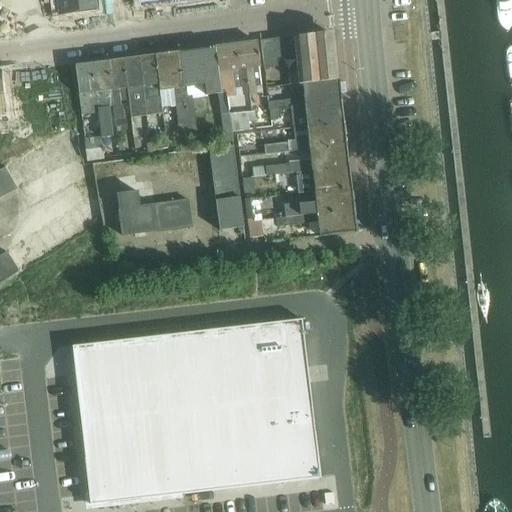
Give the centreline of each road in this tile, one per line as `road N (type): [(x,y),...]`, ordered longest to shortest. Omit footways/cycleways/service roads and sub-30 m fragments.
road 1 (primary): [(430,511),(368,7)]
road 2 (residential): [(0,53),(368,7)]
